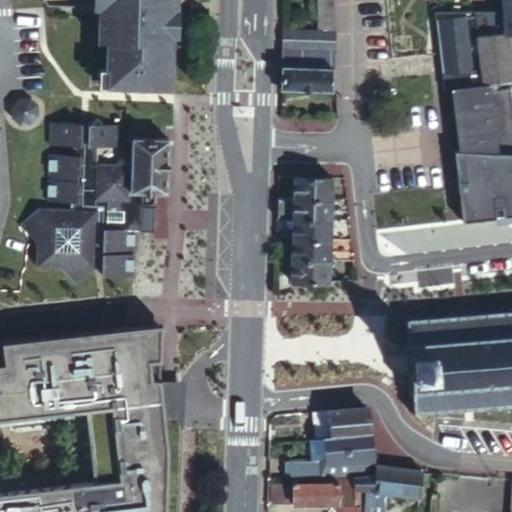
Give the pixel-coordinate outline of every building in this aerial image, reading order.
[(95,0),(94,34),(103,35),(101,78),(152,80),(153,70),(167,71),(168,48),(166,48),(167,3),(167,0),(95,0)] [(335,31),(336,0),(320,0),(319,30),(284,29),(284,47),(335,49),(338,49),(337,31),(335,31)] [(477,13),(443,16),(446,50),(454,55),(456,69),(483,66),(485,82),(488,81),(483,32),(480,33),(477,13)] [(511,78),(507,29),(483,32),(488,81),(499,80),(511,78)] [(335,49),(284,47),(282,85),(334,87),(335,49)] [(446,50),(448,70),(456,69),(454,55),(446,50)] [(166,81),(167,71),(153,70),(152,80),(166,81)] [(488,81),(485,82),(458,84),(465,149),(469,179),(461,180),(466,220),(498,215),(497,205),(504,204),(506,214),(511,213),(511,84),(500,86),(499,80),(488,81)] [(35,115),(35,112),(35,104),(28,98),(18,99),(11,106),(11,112),(11,116),(19,123),(28,122),(35,115)] [(82,124),(50,123),(50,142),(72,143),(72,153),(50,152),(49,173),(50,173),(49,177),(48,177),(48,196),(70,197),(70,205),(38,204),(20,220),(36,238),(35,263),(58,263),(75,281),(93,264),(93,259),(100,259),(100,270),(132,271),(133,251),(110,250),(110,245),(133,246),(134,227),(139,227),(139,220),(143,220),(143,208),(139,208),(140,190),(165,191),(166,136),(129,135),(128,162),(124,162),(120,158),(115,162),(94,161),(95,144),(116,144),(116,124),(105,125),(100,119),(95,124),(90,124),(90,129),(82,128),(82,124)] [(469,179),(465,149),(456,149),(461,180),(469,179)] [(296,174),(295,197),(332,198),(333,176),(296,174)] [(295,197),(278,196),(278,217),(295,218),(332,219),(332,198),(295,197)] [(332,219),(295,218),(294,239),(331,240),(332,219)] [(331,240),(294,239),(293,259),(331,260),(331,240)] [(331,260),(293,259),(292,280),(330,281),(331,260)] [(511,301),(508,302),(508,307),(496,308),(496,302),(490,303),(490,308),(478,309),(478,304),(472,304),(473,310),(462,310),(461,305),(456,305),(455,311),(441,312),(441,306),(435,306),(435,312),(419,313),(419,308),(413,308),(413,314),(407,314),(407,319),(402,319),(403,325),(408,324),(408,338),(404,338),(404,344),(409,344),(411,379),(406,379),(407,384),(411,384),(412,399),(408,400),(408,405),(413,404),(413,407),(418,407),(419,412),(425,411),(425,406),(440,406),(441,410),(448,410),(447,405),(462,404),(462,408),(468,409),(468,404),(479,403),(479,408),(485,407),(484,402),(496,401),(497,406),(503,406),(503,401),(511,399),(511,301)] [(0,511),(179,511),(182,427),(180,410),(163,411),(158,376),(159,321),(0,338),(0,511)] [(184,377),(158,376),(163,411),(180,410),(183,410),(184,377)] [(371,431),(368,406),(325,409),(313,410),(315,435),(322,435),(327,435),(334,434),(371,431)] [(372,450),(371,431),(334,434),(327,435),(322,435),(315,435),(310,436),(312,459),(285,461),(286,476),(294,476),(326,476),(374,472),(372,450)] [(366,489),(365,504),(365,511),(386,511),(387,493),(422,498),(426,471),(380,464),(378,476),(359,476),(359,488),(366,489)] [(344,511),(360,511),(361,504),(365,504),(366,489),(359,488),(359,476),(326,476),(294,476),(295,502),(338,501),(338,504),(344,505),(344,511)]
